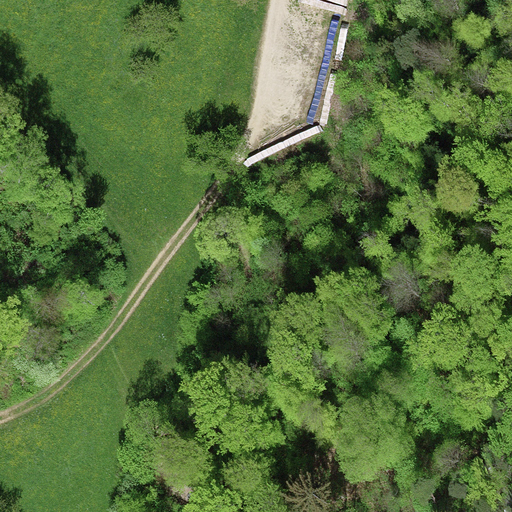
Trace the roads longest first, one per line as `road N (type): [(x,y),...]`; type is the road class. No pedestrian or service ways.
road 1 (track): [(231,177),(78,368),(0,417)]
road 2 (track): [(280,0),(231,177)]
